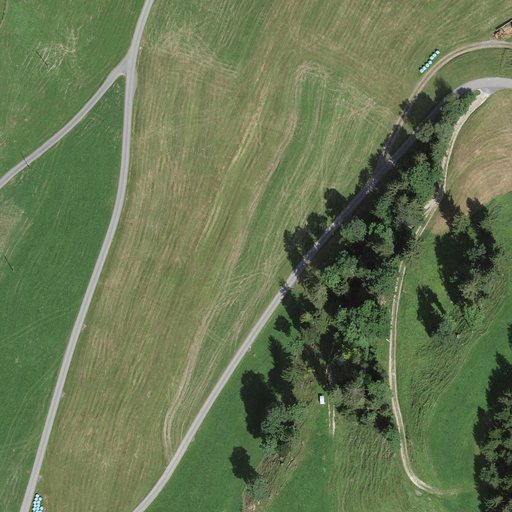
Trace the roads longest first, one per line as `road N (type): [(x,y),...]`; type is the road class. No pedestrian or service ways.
road 1 (track): [(140,511),(318,245),(454,94),(479,83),(511,83)]
road 2 (track): [(149,0),(129,80),(118,208),(23,511)]
road 3 (track): [(495,81),(453,135),(441,189),(408,251),(396,299),(393,384),(405,458),(415,479),(444,492)]
road 4 (track): [(511,45),(477,45),(438,65),(392,135),(378,178)]
road 5 (track): [(133,56),(75,121),(0,185)]
